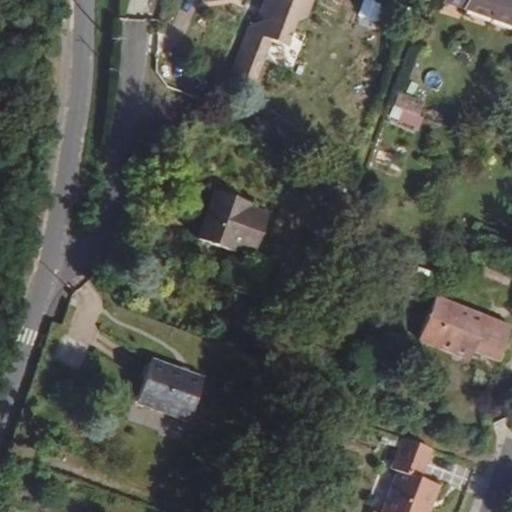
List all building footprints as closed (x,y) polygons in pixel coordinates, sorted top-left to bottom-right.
[(248,95),(267,42),(285,48),(295,22),(304,16),(309,0),(262,0),(259,9),(269,13),(267,18),(245,26),(223,86),(248,95)] [(511,16),(511,0),(444,0),(443,4),(465,12),(467,7),(493,15),(494,10),(511,16)] [(493,15),(467,7),(465,12),(511,27),(511,16),(494,10),(493,15)] [(415,126),(424,102),(399,92),(390,116),(415,126)] [(265,233),(277,201),(263,196),(261,199),(242,193),(245,184),(225,177),(210,217),(243,229),(245,225),(265,233)] [(258,194),(260,189),(245,184),(242,193),(261,199),(263,196),(258,194)] [(496,357),(508,326),(431,297),(415,338),(468,358),(472,348),(496,357)] [(185,417),(198,378),(146,361),(133,399),(185,417)] [(170,415),(163,433),(188,442),(194,424),(170,415)] [(443,499),(449,484),(430,478),(441,447),(411,436),(400,467),(406,470),(391,511),(431,511),(437,497),(443,499)] [(438,511),(443,499),(437,497),(431,511),(438,511)]
